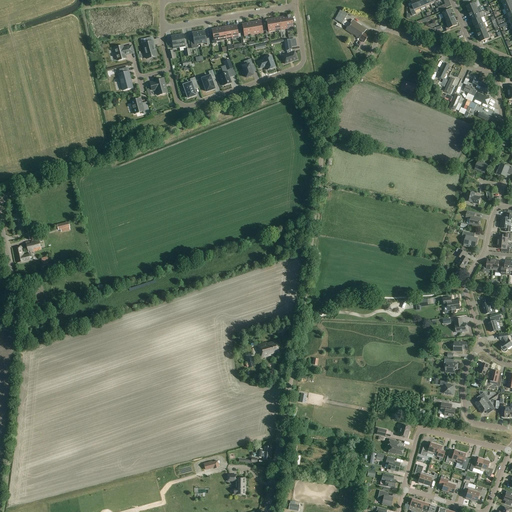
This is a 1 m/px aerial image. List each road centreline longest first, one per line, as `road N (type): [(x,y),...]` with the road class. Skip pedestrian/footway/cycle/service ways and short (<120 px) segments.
road 1 (unclassified): [(266,511),(331,84)]
road 2 (unclassified): [(0,206),(11,193),(254,98),(331,84)]
road 3 (residential): [(294,6),(298,67),(188,106),(176,96)]
road 4 (residential): [(294,6),(162,28)]
road 5 (residential): [(511,428),(473,422),(464,411),(466,372),(482,345)]
